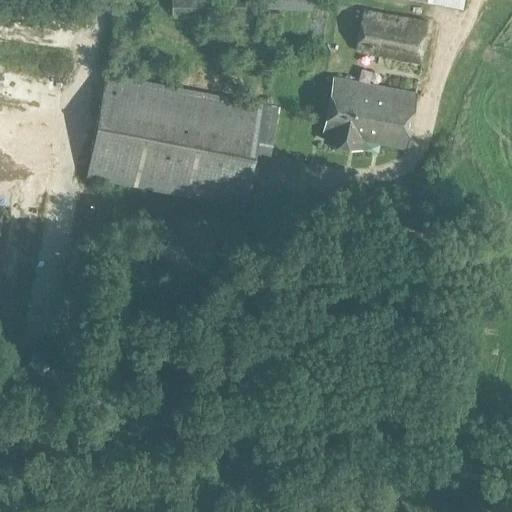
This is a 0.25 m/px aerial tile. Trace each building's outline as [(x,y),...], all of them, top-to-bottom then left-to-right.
[(243,0),(171,0),(172,14),(244,13),(243,0)] [(267,0),(268,7),(311,8),(311,0),(267,0)] [(420,0),(463,8),(464,0),(420,0)] [(363,7),(354,51),(423,64),(430,21),(363,7)] [(316,33),(311,42),(325,51),(331,42),(316,33)] [(277,106),(264,103),(105,72),(85,176),(244,207),(256,147),(269,149),(277,106)] [(334,75),(326,115),(365,123),(363,138),(405,147),(406,144),(413,107),(416,91),(372,83),(334,75)] [(326,115),(323,131),(326,131),(324,139),(361,146),(363,138),(365,123),(326,115)]
